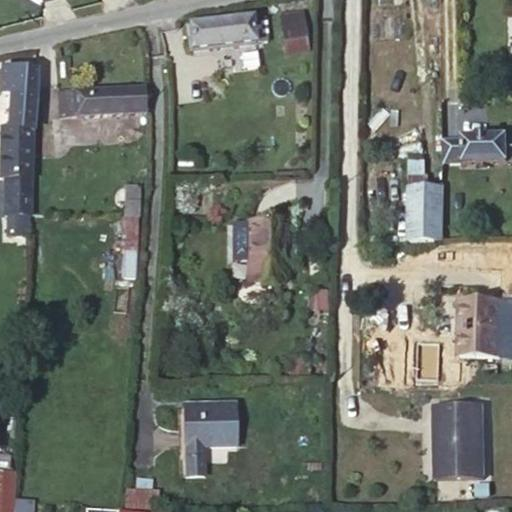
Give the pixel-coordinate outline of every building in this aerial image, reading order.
[(283,41),(306,36),(302,14),(279,18),(283,41)] [(264,19),(252,20),(255,45),(268,43),(264,19)] [(255,45),(252,20),(189,27),(191,52),(255,45)] [(309,53),(306,36),(283,41),(285,57),(309,53)] [(11,97),(8,131),(2,131),(0,160),(0,180),(4,181),(1,218),(4,218),(2,238),(20,239),(21,219),(29,220),(34,133),(34,74),(2,72),(1,96),(11,97)] [(145,90),(59,94),(61,120),(146,115),(145,90)] [(53,135),(36,136),(36,195),(53,195),(53,135)] [(452,138),(452,141),(443,141),(444,152),(440,153),(440,155),(444,155),(444,166),(507,165),(507,163),(511,163),(511,139),(454,141),(454,138),(452,138)] [(410,179),(410,190),(426,190),(426,179),(410,179)] [(139,188),(125,187),(124,218),(122,218),(121,253),(136,253),(136,219),(138,219),(139,188)] [(426,190),(410,190),(410,244),(441,243),(442,190),(426,190)] [(255,263),(255,284),(284,285),(284,224),(249,224),(248,263),(255,263)] [(502,305),(460,304),(458,359),(499,360),(502,305)] [(183,407),(184,479),(203,479),(203,450),(235,449),(235,406),(183,407)] [(444,438),(434,438),(435,482),(483,480),(482,408),(434,409),(434,425),(444,425),(444,438)] [(434,425),(434,438),(444,438),(444,425),(434,425)] [(0,511),(9,511),(12,480),(0,479),(0,511)] [(157,495),(126,494),(126,508),(156,510),(157,495)] [(30,511),(31,504),(14,502),(13,511),(30,511)]
